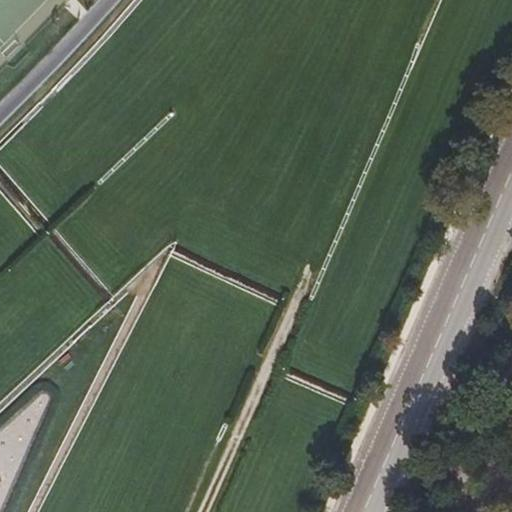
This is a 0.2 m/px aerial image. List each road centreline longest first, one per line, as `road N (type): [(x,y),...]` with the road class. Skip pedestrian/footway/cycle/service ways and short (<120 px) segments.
road 1 (unclassified): [(359,511),(511,159)]
road 2 (track): [(330,219),(204,511)]
